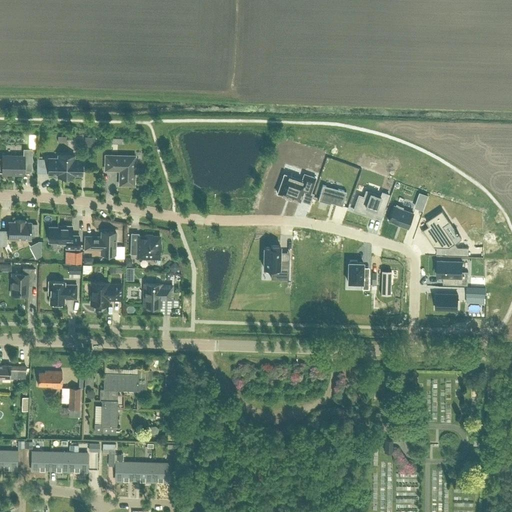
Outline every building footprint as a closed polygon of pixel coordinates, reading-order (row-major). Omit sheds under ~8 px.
[(2,157),(0,157),(0,171),(2,171),(2,174),(24,174),(24,170),(31,170),(32,148),(23,148),(23,155),(2,155),(2,157)] [(58,176),(73,176),(73,174),(82,174),(82,158),(73,158),(73,155),(58,154),(58,158),(48,158),(48,173),(58,173),(58,176)] [(120,170),(119,184),(134,185),(135,155),(105,154),(105,169),(120,170)] [(277,192),(277,193),(278,192),(299,200),(300,201),(300,200),(300,199),(303,191),(309,193),(310,192),(315,177),(304,173),(301,180),(284,174),(284,173),(283,173),(283,174),(277,192)] [(322,184),(318,200),(330,203),(330,202),(342,205),(346,191),(322,184)] [(359,195),(353,210),(371,216),(374,209),(376,210),(377,206),(383,208),(389,194),(382,192),(380,196),(366,191),(364,197),(359,195)] [(393,205),(388,220),(408,227),(414,213),(402,209),(403,207),(396,204),(395,206),(393,205)] [(429,225),(423,229),(426,234),(434,246),(437,246),(447,246),(446,253),(468,254),(469,246),(458,246),(455,242),(462,238),(458,233),(459,232),(456,228),(456,229),(442,209),(426,220),(429,225)] [(30,238),(31,222),(25,222),(25,220),(15,220),(15,221),(9,221),(8,231),(0,230),(0,244),(6,245),(6,238),(30,238)] [(49,226),(49,241),(66,242),(66,247),(78,248),(79,235),(72,235),(72,225),(62,225),(62,226),(49,226)] [(85,235),(84,248),(100,249),(100,253),(115,253),(116,231),(101,231),(101,237),(98,237),(98,236),(85,235)] [(145,235),(143,235),(131,235),(130,253),(137,253),(137,257),(159,257),(159,250),(160,249),(160,244),(159,243),(159,236),(153,236),(151,234),(146,234),(145,235)] [(264,246),(263,267),(271,267),(271,278),(288,278),(288,259),(279,259),(279,251),(280,245),(270,244),(270,246),(264,246)] [(82,249),(67,249),(67,262),(82,262),(82,249)] [(294,267),(293,281),(306,281),(307,274),(315,275),(315,278),(316,278),(317,250),(301,249),(301,267),(294,267)] [(317,250),(316,278),(325,278),(325,285),(338,285),(338,271),(331,271),(332,253),(317,253),(317,250)] [(348,261),(347,281),(362,282),(361,288),(368,288),(368,276),(362,275),(362,266),(363,262),(356,261),(356,259),(349,259),(349,261),(348,261)] [(437,260),(437,276),(443,276),(454,276),(454,283),(468,284),(468,270),(462,270),(462,261),(437,260)] [(84,264),(84,272),(92,272),(92,264),(84,264)] [(12,273),(11,294),(27,295),(28,279),(33,280),(34,268),(28,268),(28,273),(12,273)] [(381,270),(380,294),(390,294),(391,270),(381,270)] [(64,281),(49,281),(48,294),(50,294),(49,302),(63,303),(64,297),(68,297),(68,298),(76,298),(76,284),(64,284),(64,281)] [(108,282),(92,281),(91,304),(107,304),(107,298),(121,298),(121,284),(108,283),(108,282)] [(144,283),(144,305),(160,306),(160,298),(171,298),(172,285),(161,285),(161,283),(144,283)] [(467,286),(466,296),(485,296),(485,287),(467,286)] [(436,293),(436,308),(457,309),(458,294),(436,293)] [(0,363),(0,382),(2,382),(2,378),(24,378),(24,366),(18,366),(10,365),(10,364),(0,363)] [(103,388),(117,388),(137,389),(146,389),(147,368),(138,368),(138,373),(104,372),(103,388)] [(39,371),(38,385),(53,385),(53,387),(62,387),(62,370),(45,370),(45,372),(39,371)] [(166,373),(165,390),(165,398),(175,398),(175,373),(166,373)] [(70,387),(70,408),(69,416),(80,416),(81,388),(70,387)] [(116,400),(117,388),(103,388),(103,400),(102,400),(101,424),(94,424),(94,432),(116,433),(117,400),(116,400)] [(162,421),(178,421),(178,412),(162,412),(162,421)] [(178,422),(167,422),(167,433),(178,434),(178,422)] [(0,449),(0,467),(7,468),(16,468),(17,450),(0,449)] [(50,469),(50,451),(32,450),(31,469),(34,469),(48,469),(50,469)] [(68,452),(50,451),(50,469),(60,469),(68,470),(68,452)] [(87,452),(68,452),(68,470),(75,470),(87,470),(87,452)] [(134,479),(134,461),(115,461),(115,479),(134,479)] [(152,462),(134,461),(134,479),(152,480),(152,462)] [(171,462),(152,462),(152,480),(170,480),(171,462)]
